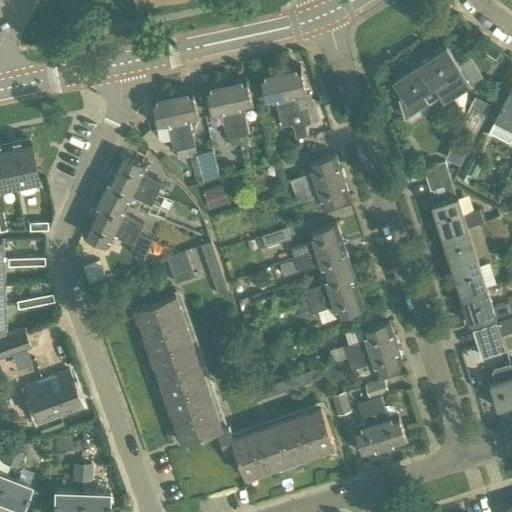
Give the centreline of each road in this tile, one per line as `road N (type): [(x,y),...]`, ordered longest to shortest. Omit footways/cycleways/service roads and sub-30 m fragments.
road 1 (residential): [(148,511),(62,271),(66,226),(122,105),(114,67)]
road 2 (residential): [(464,465),(325,17)]
road 3 (secondary): [(325,17),(114,67)]
